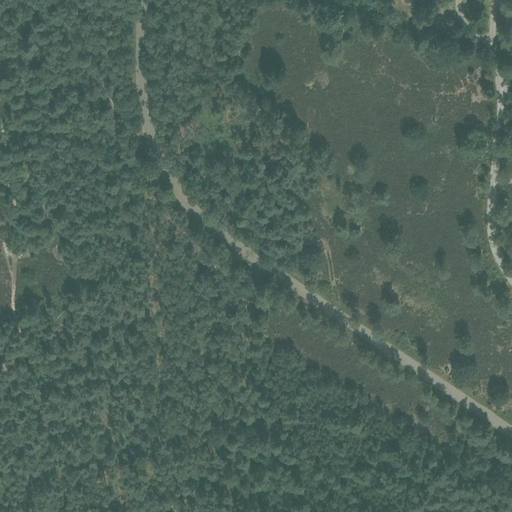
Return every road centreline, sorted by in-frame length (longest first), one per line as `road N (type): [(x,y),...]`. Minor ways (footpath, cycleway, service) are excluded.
road 1 (unclassified): [(511,436),(198,220),(152,144),(145,0)]
road 2 (unclassified): [(511,282),(491,242),(502,109)]
